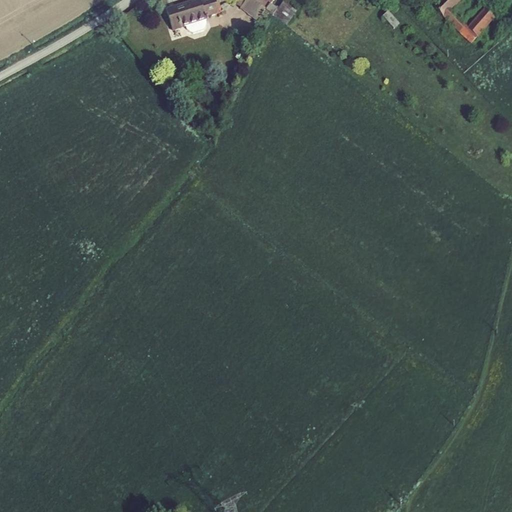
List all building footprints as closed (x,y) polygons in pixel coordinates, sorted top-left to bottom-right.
[(455,14),(463,6),(469,0),(448,0),(444,4),(437,10),(448,21),(455,14)] [(269,3),(265,8),(271,13),(275,7),(269,3)] [(194,9),(159,20),(166,40),(213,25),(208,10),(196,14),(194,9)] [(495,21),(487,13),(471,30),(459,19),(451,27),(455,31),(456,30),(459,33),(461,32),(468,39),(473,35),(477,39),(495,21)] [(459,19),(455,14),(448,21),(451,27),(459,19)] [(471,45),(477,39),(473,35),(468,39),(461,32),(459,33),(466,41),(471,45)]
